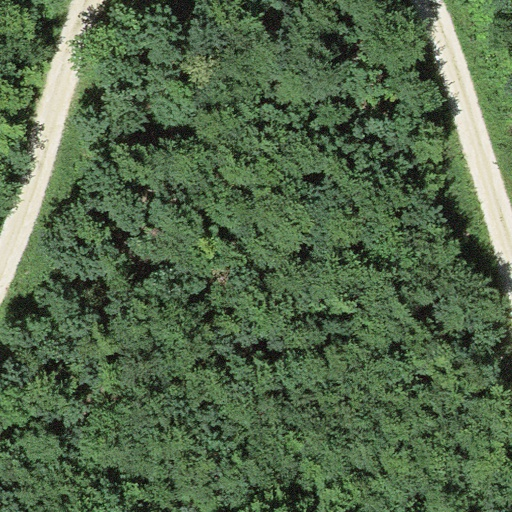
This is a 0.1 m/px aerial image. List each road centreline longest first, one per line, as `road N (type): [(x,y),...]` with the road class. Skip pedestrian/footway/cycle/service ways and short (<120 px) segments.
road 1 (track): [(511,273),(428,0)]
road 2 (track): [(88,0),(0,271)]
